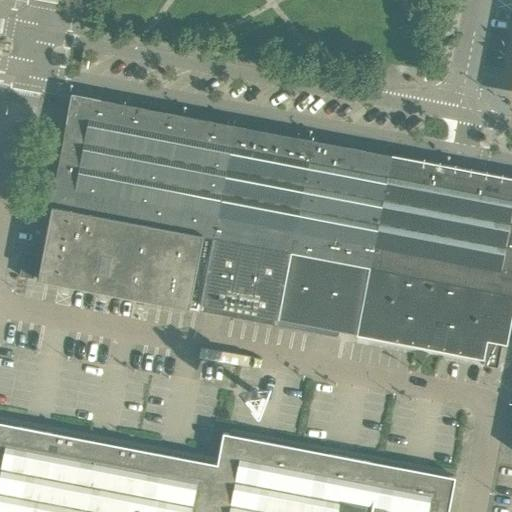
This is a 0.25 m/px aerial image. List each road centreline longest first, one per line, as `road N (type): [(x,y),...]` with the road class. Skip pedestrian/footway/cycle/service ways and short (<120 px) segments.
road 1 (unclassified): [(492,399),(0,306)]
road 2 (unclassified): [(456,148),(30,69)]
road 3 (unclassified): [(462,114),(37,34)]
road 4 (unclassified): [(0,232),(30,69)]
